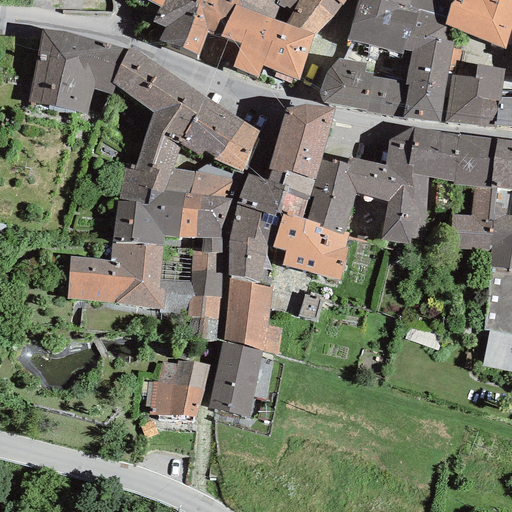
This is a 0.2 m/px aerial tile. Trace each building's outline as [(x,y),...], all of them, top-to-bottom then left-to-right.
[(164,0),(161,7),(159,6),(152,22),(165,28),(158,40),(181,48),(198,4),(194,3),(186,0),(164,0)] [(239,0),(195,0),(194,3),(198,4),(181,48),(198,55),(206,31),(220,36),(235,4),(239,5),(242,1),(239,0)] [(241,0),(242,1),(239,5),(274,19),(279,7),(291,12),(297,0),(241,0)] [(341,6),(331,0),(297,0),(291,12),(285,23),(314,36),(341,6)] [(385,0),(358,0),(346,40),(402,54),(403,50),(411,52),(413,39),(449,44),(452,26),(443,23),(451,2),(441,0),(409,0),(407,6),(385,0)] [(452,26),(504,48),(511,23),(511,0),(453,0),(451,2),(443,23),(452,26)] [(240,43),(232,67),(257,78),(263,65),(279,21),(274,19),(239,5),(235,4),(220,36),(240,43)] [(299,81),(314,36),(285,23),(279,21),(263,65),(299,81)] [(66,32),(42,30),(26,101),(86,114),(93,89),(111,94),(114,85),(112,82),(127,49),(66,32)] [(406,83),(372,78),(367,110),(439,123),(453,44),(449,44),(413,39),(411,52),(406,83)] [(180,145),(204,98),(127,49),(112,82),(114,85),(152,112),(146,126),(180,145)] [(367,110),(372,78),(373,74),(364,72),(365,63),(337,59),(327,73),(317,93),(322,102),(367,110)] [(501,97),(504,69),(477,64),(474,78),(477,78),(471,125),(497,128),(497,125),(501,97)] [(477,78),(474,78),(451,75),(444,121),(471,125),(477,78)] [(511,97),(501,97),(497,125),(511,126),(511,97)] [(236,115),(204,98),(180,145),(200,156),(204,151),(215,157),(236,115)] [(303,105),(286,108),(267,168),(271,170),(267,180),(284,186),(273,219),(277,220),(280,222),(282,213),(301,218),(309,196),(315,179),(320,160),(335,109),(303,105)] [(260,132),(236,115),(215,157),(241,171),(260,132)] [(180,145),(146,126),(134,170),(124,168),(118,200),(160,206),(164,191),(184,193),(189,194),(195,172),(171,169),(180,145)] [(388,141),(384,167),(347,158),(346,163),(333,161),(332,164),(320,160),(315,179),(309,196),(314,197),(307,220),(319,223),(318,226),(344,235),(344,231),(355,193),(388,201),(381,239),(410,245),(411,238),(421,241),(428,177),(412,173),(413,166),(408,165),(413,128),(388,141)] [(428,177),(453,181),(458,135),(413,128),(408,165),(413,166),(412,173),(428,177)] [(453,181),(453,185),(473,187),(490,189),(496,139),(458,135),(453,181)] [(511,141),(496,139),(490,189),(496,190),(511,191),(511,141)] [(237,181),(195,172),(189,194),(184,193),(178,237),(203,239),(201,253),(216,253),(220,254),(220,238),(221,228),(237,181)] [(236,205),(273,219),(284,186),(267,180),(248,174),(236,205)] [(490,189),(473,187),(471,216),(451,214),(447,248),(490,251),(496,190),(490,189)] [(511,269),(511,191),(496,190),(490,251),(490,266),(511,269)] [(111,243),(162,245),(163,236),(178,237),(184,193),(164,191),(160,206),(118,200),(111,243)] [(273,219),(236,205),(228,242),(227,279),(229,278),(266,287),(270,271),(266,254),(277,220),(273,219)] [(282,265),(339,280),(350,233),(344,231),(344,235),(318,226),(319,223),(307,220),(301,218),(282,213),(280,222),(272,247),(285,251),(282,265)] [(160,280),(162,245),(111,243),(110,261),(70,257),(67,299),(160,308),(163,308),(164,290),(159,290),(160,280)] [(201,253),(191,252),(189,282),(188,296),(220,298),(221,273),(215,273),(216,253),(201,253)] [(511,333),(511,269),(490,266),(484,330),(490,331),(511,333)] [(266,287),(229,278),(224,339),(277,354),(282,329),(267,326),(271,288),(266,287)] [(188,296),(189,282),(160,280),(159,290),(164,290),(163,308),(160,308),(159,313),(187,314),(188,296)] [(215,342),(220,298),(188,296),(187,314),(185,340),(215,342)] [(511,370),(511,333),(490,331),(481,366),(511,370)] [(262,352),(221,342),(208,408),(248,417),(262,352)] [(209,365),(177,360),(176,364),(163,363),(159,382),(151,381),(148,415),(197,419),(209,365)]
